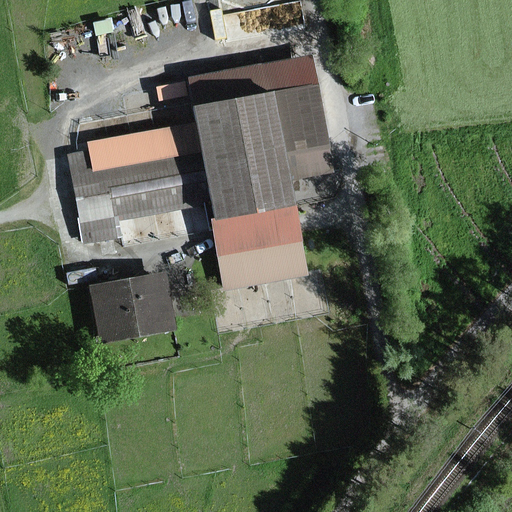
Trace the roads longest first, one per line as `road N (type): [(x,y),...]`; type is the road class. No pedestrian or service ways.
road 1 (track): [(322,41),(405,432)]
road 2 (track): [(0,215),(42,203),(56,139),(90,104),(216,60),(322,41)]
road 3 (unclassified): [(343,511),(511,316)]
